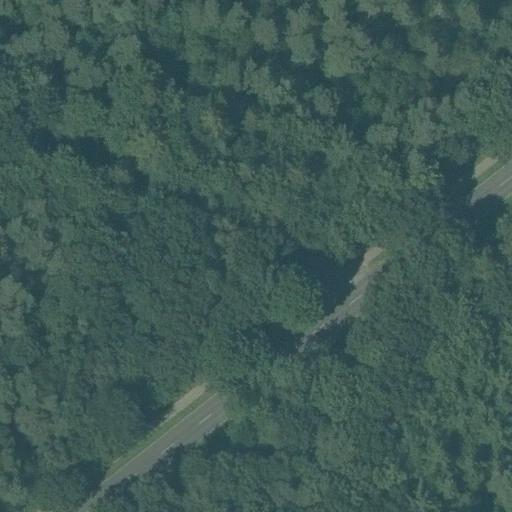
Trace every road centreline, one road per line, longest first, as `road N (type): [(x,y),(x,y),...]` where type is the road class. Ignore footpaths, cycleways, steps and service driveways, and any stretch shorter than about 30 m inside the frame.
road 1 (secondary): [(87,511),(511,178)]
road 2 (track): [(349,274),(0,137)]
road 3 (track): [(99,174),(171,0)]
road 4 (track): [(511,336),(349,274)]
